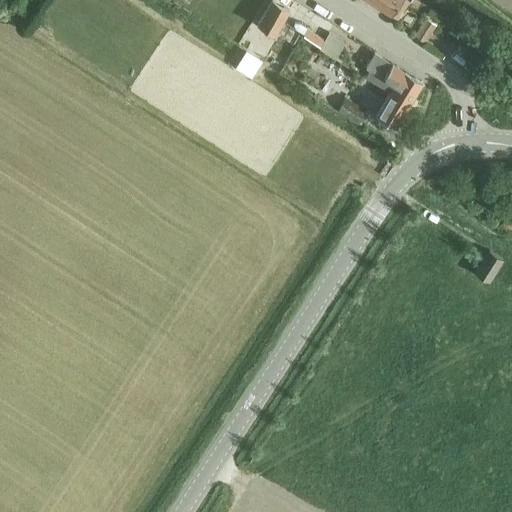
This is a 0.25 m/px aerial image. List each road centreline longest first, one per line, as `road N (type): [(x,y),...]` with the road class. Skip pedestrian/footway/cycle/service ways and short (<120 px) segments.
road 1 (tertiary): [(185,511),(374,213),(416,159),(467,143)]
road 2 (tertiary): [(467,143),(466,103),(454,80),(333,0)]
